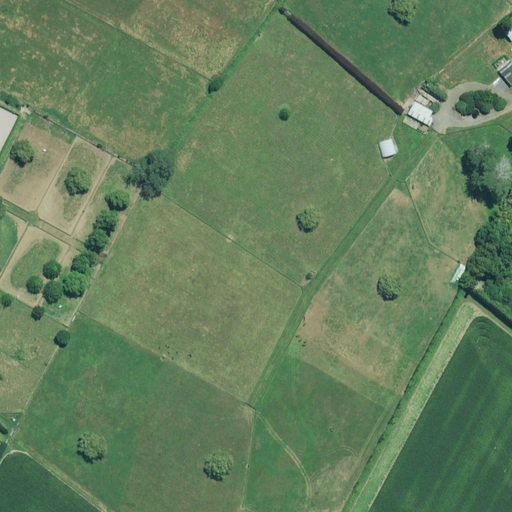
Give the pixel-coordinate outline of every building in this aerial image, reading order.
[(511,25),(500,35),(507,44),(511,39),(511,25)] [(511,83),(511,72),(505,65),(493,75),(506,89),(511,83)] [(411,105),(404,118),(426,129),(429,122),(426,120),(429,114),(411,105)] [(397,154),(392,139),(380,142),(385,157),(397,154)] [(451,280),(454,282),(452,286),(457,289),(460,284),(461,285),(466,274),(456,269),(451,280)]
